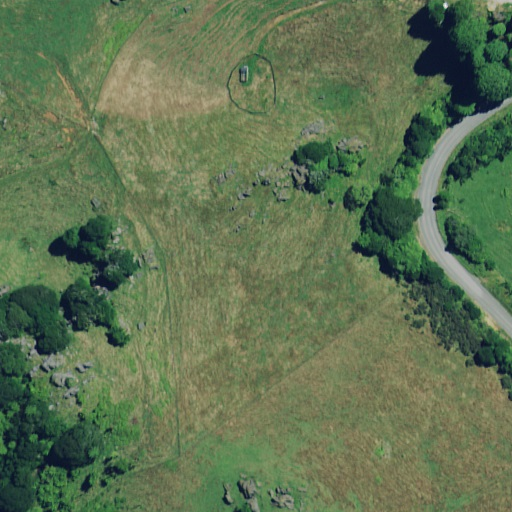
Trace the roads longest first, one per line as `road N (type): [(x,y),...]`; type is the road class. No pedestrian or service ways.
road 1 (unclassified): [(511,85),(465,117),(426,183),(441,252),(511,316)]
road 2 (track): [(193,0),(129,32),(87,135),(0,175)]
